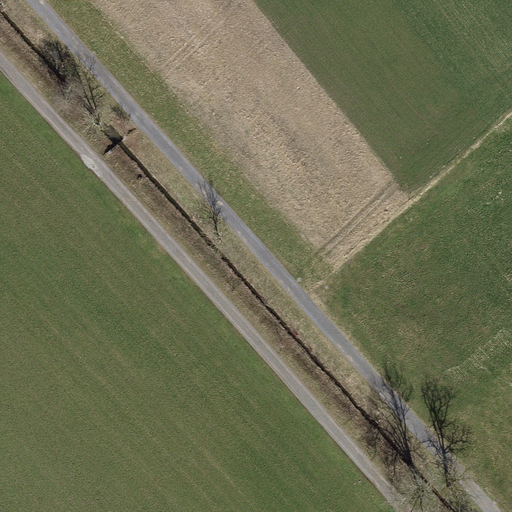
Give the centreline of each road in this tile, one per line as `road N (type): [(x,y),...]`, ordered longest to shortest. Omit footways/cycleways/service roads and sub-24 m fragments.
road 1 (track): [(500,511),(38,0)]
road 2 (track): [(413,511),(0,52)]
